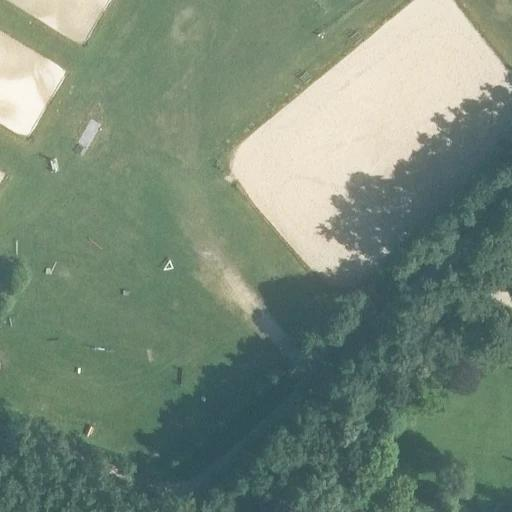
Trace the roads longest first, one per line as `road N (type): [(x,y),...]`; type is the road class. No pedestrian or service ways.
road 1 (unclassified): [(193,490),(511,206)]
road 2 (track): [(0,417),(181,499)]
